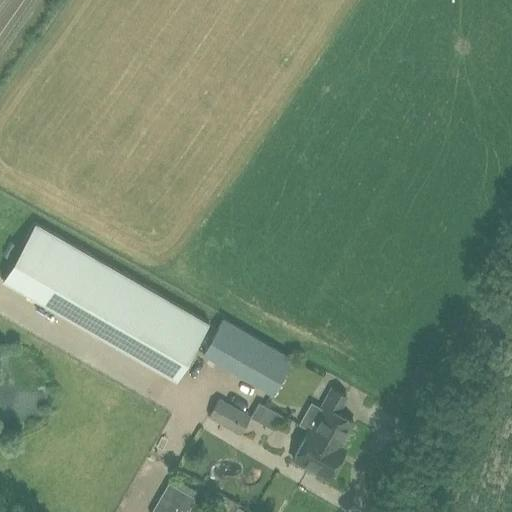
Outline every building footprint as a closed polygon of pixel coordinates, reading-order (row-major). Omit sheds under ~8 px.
[(175,378),(208,321),(33,222),(1,279),(175,378)] [(271,391),(291,357),(221,317),(201,352),(271,391)] [(339,444),(352,419),(336,411),(345,394),(329,386),(320,404),(323,406),(311,430),(308,428),(291,458),(328,477),(330,473),(334,473),(338,465),(336,461),(344,447),(339,444)] [(240,435),(251,416),(219,397),(208,416),(240,435)] [(188,511),(190,509),(196,498),(169,483),(163,494),(152,511),(188,511)]
